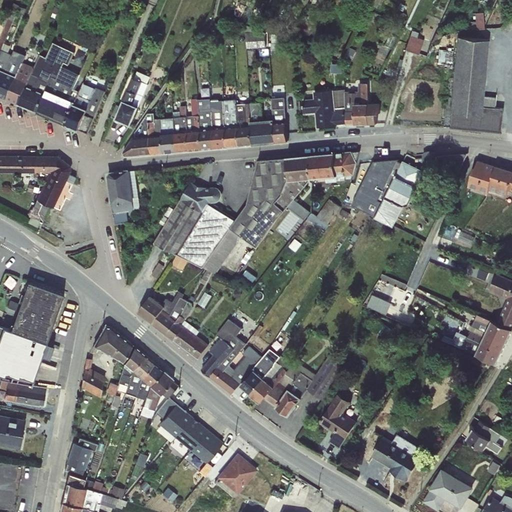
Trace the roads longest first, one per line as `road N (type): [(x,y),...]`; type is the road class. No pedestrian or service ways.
road 1 (residential): [(82,156),(122,162),(410,138),(511,148)]
road 2 (secondary): [(376,511),(213,402),(101,297)]
road 3 (residential): [(101,297),(86,319),(48,511)]
road 4 (residential): [(101,297),(108,264),(82,156)]
road 5 (secondary): [(101,297),(0,234)]
